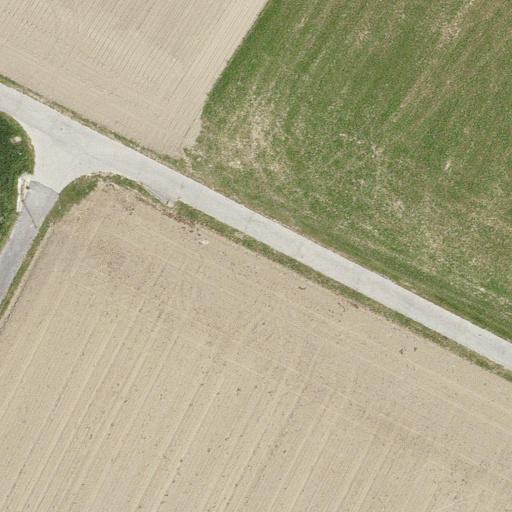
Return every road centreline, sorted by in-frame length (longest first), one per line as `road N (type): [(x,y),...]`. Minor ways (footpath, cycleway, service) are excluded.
road 1 (track): [(511,360),(0,99)]
road 2 (track): [(78,139),(0,292)]
